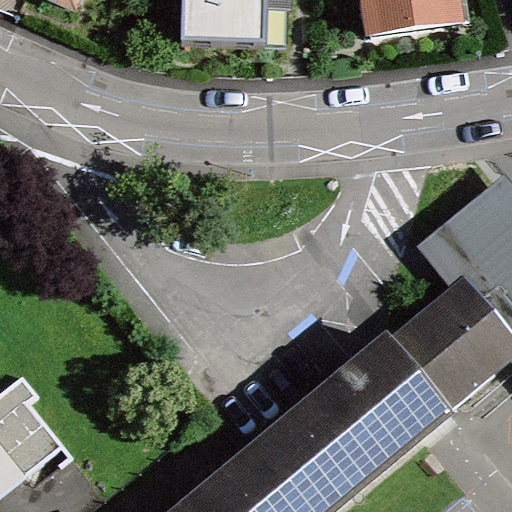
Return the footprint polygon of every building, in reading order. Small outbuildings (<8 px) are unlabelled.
[(77,0),(50,0),(73,10),(77,0)] [(264,47),(265,0),(184,0),(183,44),(219,45),(264,47)] [(265,0),(264,47),(286,48),(288,0),(265,0)] [(365,0),(372,39),(398,35),(417,33),(412,0),(365,0)] [(511,203),(503,192),(432,250),(460,284),(511,347),(511,203)] [(511,347),(460,284),(183,511),(329,511),(511,361),(511,347)] [(0,395),(0,498),(65,448),(31,404),(39,398),(23,377),(0,395)]
